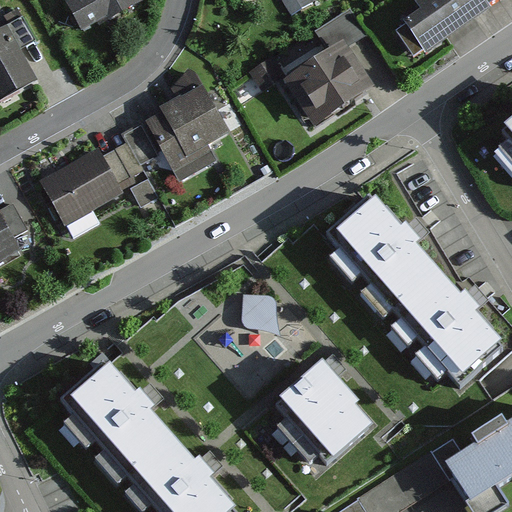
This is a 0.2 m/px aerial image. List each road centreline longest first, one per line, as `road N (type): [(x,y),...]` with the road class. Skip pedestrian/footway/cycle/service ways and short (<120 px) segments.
road 1 (residential): [(0,357),(416,109)]
road 2 (residential): [(180,0),(169,30),(133,74),(0,153)]
road 3 (residential): [(416,109),(511,273)]
